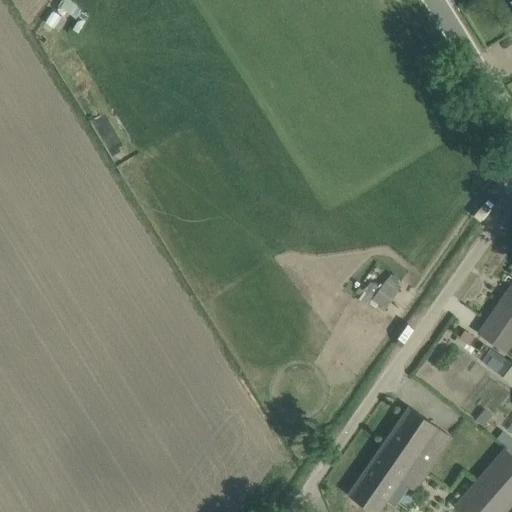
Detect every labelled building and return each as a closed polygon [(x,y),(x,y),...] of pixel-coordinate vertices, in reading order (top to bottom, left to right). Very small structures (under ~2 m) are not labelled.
[(381,310),(403,282),(390,272),(368,299),(381,310)] [(511,285),(480,332),(506,350),(511,341),(511,285)] [(492,358),(486,365),(497,374),(503,366),(492,358)] [(381,450),(423,479),(452,437),(410,408),(381,450)] [(511,437),(503,431),(497,438),(511,451),(511,437)] [(465,511),(511,511),(511,452),(505,447),(470,487),(456,503),(466,511),(465,511)] [(381,450),(349,495),(373,511),(377,511),(386,500),(387,499),(392,503),(405,484),(409,487),(415,491),(418,487),(423,479),(381,450)]
